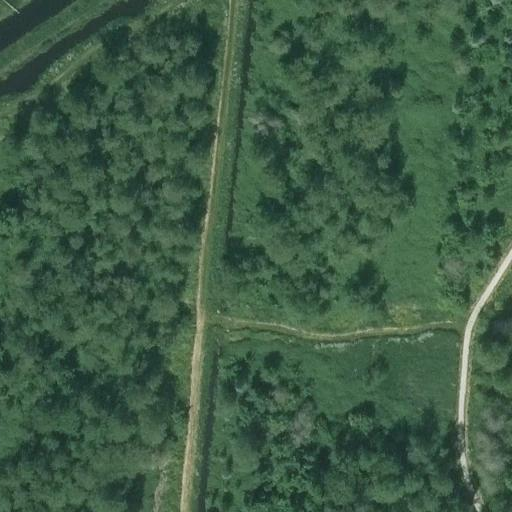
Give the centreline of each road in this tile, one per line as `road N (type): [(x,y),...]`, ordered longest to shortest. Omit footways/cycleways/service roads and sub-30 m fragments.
road 1 (track): [(232,0),(182,511)]
road 2 (track): [(201,320),(468,331)]
